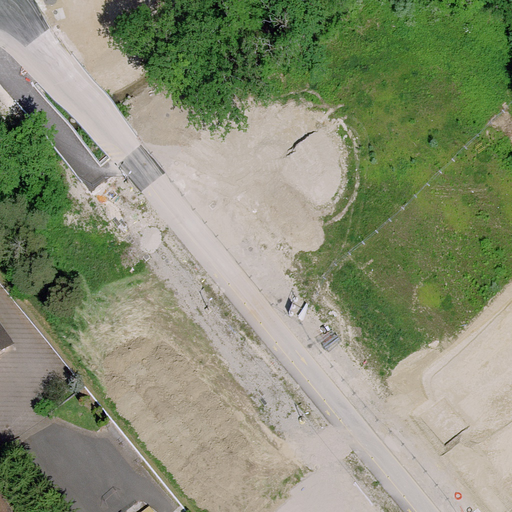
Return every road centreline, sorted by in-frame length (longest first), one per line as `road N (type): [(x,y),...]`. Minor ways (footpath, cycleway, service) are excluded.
road 1 (unclassified): [(422,511),(125,151)]
road 2 (unclassified): [(0,9),(14,1),(66,88),(125,151)]
